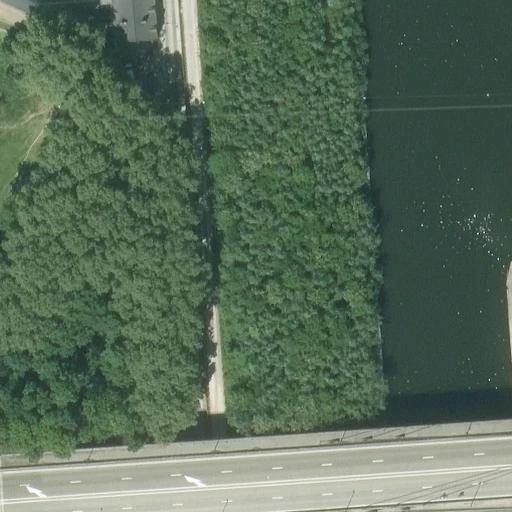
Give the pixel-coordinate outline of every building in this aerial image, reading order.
[(3,0),(77,37),(89,14),(60,0),(3,0)] [(109,0),(110,5),(113,41),(157,38),(154,0),(109,0)] [(110,5),(102,6),(106,41),(113,41),(110,5)] [(72,79),(57,97),(79,115),(94,97),(72,79)] [(37,166),(27,177),(38,186),(46,176),(53,181),(72,159),(65,153),(72,144),(63,135),(55,144),(57,145),(39,167),(37,166)] [(105,165),(97,186),(115,193),(123,172),(105,165)]
